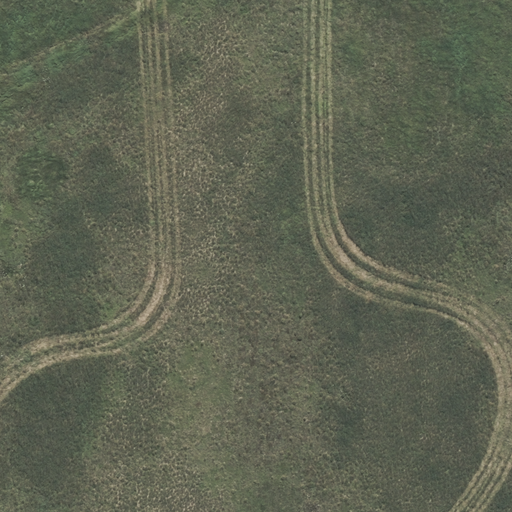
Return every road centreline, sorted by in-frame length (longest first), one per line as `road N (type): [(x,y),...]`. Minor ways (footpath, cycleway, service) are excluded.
road 1 (unknown): [(45,0),(26,511)]
road 2 (unknown): [(481,511),(511,8)]
